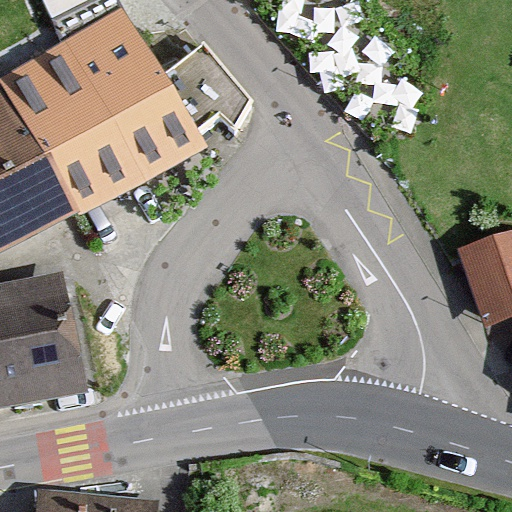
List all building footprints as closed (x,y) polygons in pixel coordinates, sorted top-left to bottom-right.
[(80,224),(210,155),(199,138),(221,121),(235,135),(251,108),(205,50),(164,83),(123,17),(0,88),(78,221),(80,224)] [(0,87),(0,260),(78,221),(0,88),(0,87)] [(511,259),(474,271),(494,337),(511,331),(511,259)] [(0,413),(87,398),(65,276),(0,287),(0,413)] [(162,511),(163,503),(42,493),(40,511),(162,511)]
